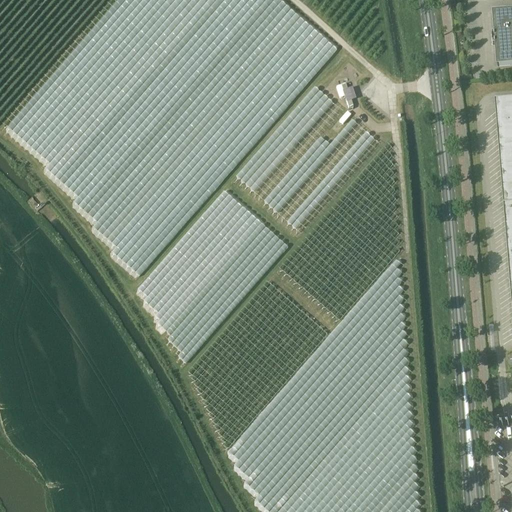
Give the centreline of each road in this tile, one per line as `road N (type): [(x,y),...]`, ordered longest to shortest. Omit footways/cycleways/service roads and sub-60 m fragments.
road 1 (secondary): [(464,404),(425,0)]
road 2 (unknown): [(511,373),(492,132),(498,104),(511,98)]
road 3 (track): [(436,80),(394,83),(296,0)]
